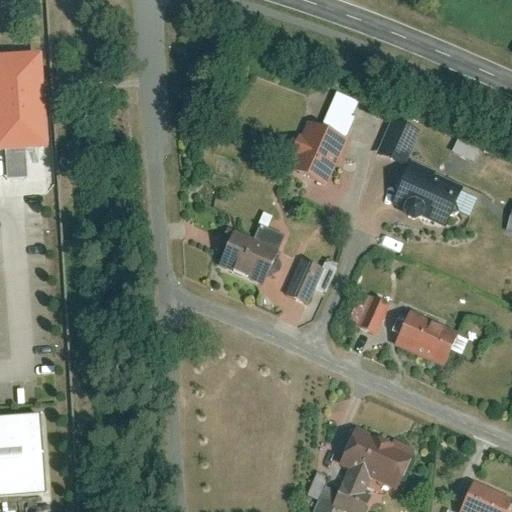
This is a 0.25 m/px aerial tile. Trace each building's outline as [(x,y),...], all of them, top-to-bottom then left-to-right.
[(45,58),(0,59),(0,155),(49,153),(45,58)] [(338,92),(323,129),(348,139),(363,102),(338,92)] [(422,132),(394,119),(379,154),(406,167),(422,132)] [(328,188),(348,139),(323,129),(309,123),(290,172),(328,188)] [(463,188),(410,165),(393,204),(446,226),(463,188)] [(286,235),(263,226),(256,242),(279,252),(286,235)] [(256,242),(237,235),(223,269),(265,286),(279,252),(256,242)] [(325,268),(304,259),(289,295),(310,304),(325,268)] [(363,291),(350,322),(378,335),(392,303),(363,291)] [(411,314),(397,346),(445,367),(453,350),(465,355),(472,340),(411,314)] [(0,497),(44,495),(39,420),(0,423),(0,497)] [(415,453),(358,429),(344,463),(351,466),(374,476),(401,488),(415,453)] [(335,505),(351,511),(364,511),(371,498),(365,495),(374,476),(351,466),(341,491),(335,505)] [(329,477),(319,473),(310,493),(320,498),(326,485),(329,477)] [(508,511),(511,505),(511,499),(475,484),(462,511),(508,511)] [(320,498),(315,510),(319,511),(331,511),(335,505),(341,491),(326,485),(320,498)]
